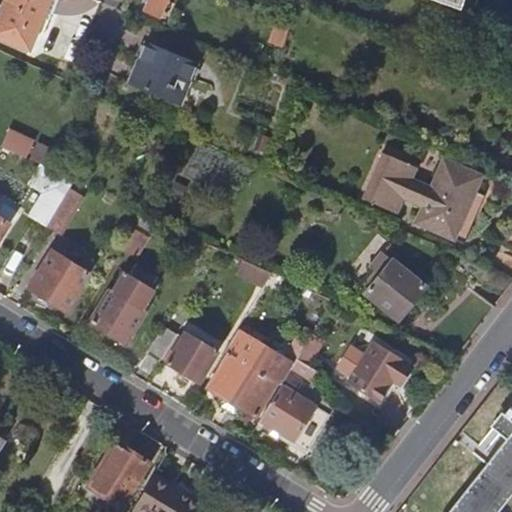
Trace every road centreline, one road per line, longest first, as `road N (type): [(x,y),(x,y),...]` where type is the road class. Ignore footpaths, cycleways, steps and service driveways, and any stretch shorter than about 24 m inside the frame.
road 1 (residential): [(0,321),(315,511)]
road 2 (residential): [(363,511),(511,321)]
